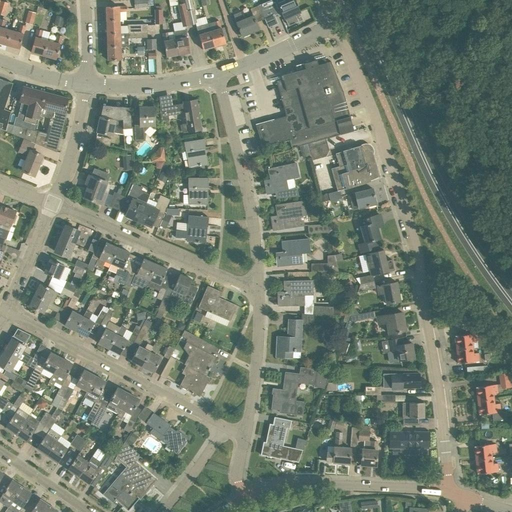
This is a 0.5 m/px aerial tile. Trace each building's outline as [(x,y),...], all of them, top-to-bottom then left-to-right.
[(147,7),(147,6),(147,1),(146,0),(137,0),(135,0),(135,8),(147,7)] [(187,11),(183,0),(176,0),(182,27),(190,25),(187,11)] [(191,0),(185,0),(187,10),(193,9),(191,0)] [(264,17),(264,19),(268,28),(278,24),(273,13),(281,10),(285,19),(300,12),(295,0),(289,0),(287,1),(286,0),(272,0),(259,6),(264,17)] [(0,1),(0,14),(5,16),(9,3),(0,1)] [(120,12),(127,12),(127,6),(106,7),(107,20),(120,20),(120,12)] [(259,6),(250,9),(253,16),(245,19),(242,11),(233,15),(237,22),(243,36),(259,30),(256,21),(264,17),(259,6)] [(156,10),(154,10),(155,24),(162,24),(162,10),(156,10)] [(187,11),(190,25),(197,24),(194,10),(187,11)] [(36,13),(28,11),(25,23),(33,25),(36,13)] [(57,16),(54,25),(62,27),(65,18),(57,16)] [(11,30),(4,28),(6,20),(1,18),(0,20),(0,43),(7,45),(11,30)] [(107,34),(121,33),(120,20),(107,20),(107,34)] [(210,32),(215,47),(226,43),(219,21),(209,24),(211,32),(210,32)] [(11,30),(7,45),(20,49),(26,26),(21,24),(18,32),(11,30)] [(128,24),(128,33),(136,33),(136,32),(147,31),(147,24),(128,24)] [(211,32),(209,24),(199,27),(197,27),(204,50),(215,47),(210,32),(211,32)] [(31,52),(44,56),(48,41),(50,32),(43,30),(38,29),(31,52)] [(175,39),(176,39),(178,55),(190,53),(186,30),(174,31),(175,39)] [(129,38),(148,37),(147,32),(147,31),(136,32),(136,33),(128,33),(121,33),(107,34),(108,47),(121,46),(129,46),(129,38)] [(176,39),(175,39),(169,40),(168,32),(163,33),(167,57),(178,55),(176,39)] [(48,41),(44,56),(57,59),(63,36),(58,35),(56,43),(48,41)] [(156,39),(148,39),(148,49),(156,49),(156,39)] [(108,47),(108,60),(122,60),(121,46),(108,47)] [(306,69),(281,76),(282,80),(276,81),(282,100),(285,99),(290,118),(291,122),(288,123),(289,127),(293,126),(295,132),(297,138),(299,146),(307,144),(326,139),(354,131),(343,91),(331,62),(331,61),(326,63),(325,58),(304,64),(306,69)] [(13,83),(0,78),(0,128),(1,129),(25,139),(28,129),(14,125),(8,124),(11,112),(4,111),(13,83)] [(36,131),(36,130),(39,116),(45,93),(24,87),(20,103),(21,103),(18,117),(16,117),(14,125),(28,129),(36,131)] [(51,119),(47,134),(61,137),(66,118),(64,118),(68,99),(45,93),(39,116),(46,118),(51,119)] [(185,112),(187,123),(182,124),(183,132),(202,129),(197,100),(190,101),(190,102),(172,105),(160,107),(161,121),(169,119),(168,115),(185,112)] [(130,108),(103,106),(101,114),(102,115),(101,117),(111,120),(116,121),(123,120),(124,129),(132,128),(130,107),(130,108)] [(155,107),(140,108),(141,124),(135,125),(135,141),(145,140),(145,125),(155,124),(155,107)] [(123,120),(116,121),(111,120),(101,117),(99,125),(98,132),(112,135),(113,130),(124,133),(124,130),(124,129),(123,120)] [(291,122),(290,118),(259,127),(265,147),(289,140),(292,148),(299,146),(297,138),(295,132),(293,126),(289,127),(288,123),(291,122)] [(28,129),(25,139),(36,144),(39,131),(36,130),(36,131),(28,129)] [(111,139),(97,136),(95,143),(110,146),(111,139)] [(307,144),(308,148),(310,158),(311,161),(326,157),(329,150),(327,143),(326,139),(307,144)] [(31,151),(34,145),(24,140),(19,151),(29,156),(22,171),(35,176),(43,156),(31,151)] [(205,140),(186,142),(187,151),(188,151),(190,168),(208,165),(205,148),(206,148),(205,140)] [(331,169),(337,191),(340,191),(346,189),(360,185),(371,182),(371,181),(373,180),(372,179),(379,177),(380,178),(372,149),(371,149),(371,150),(363,153),(360,146),(344,151),(335,154),(339,167),(331,169)] [(164,147),(160,147),(151,157),(151,162),(156,162),(164,161),(165,161),(164,147)] [(296,163),(269,169),(272,184),(265,185),(267,194),(289,190),(290,197),(298,196),(296,187),(288,189),(286,180),(299,177),(296,163)] [(108,174),(94,168),(91,176),(90,176),(87,184),(89,185),(85,198),(102,204),(107,193),(102,191),(105,181),(108,174)] [(161,173),(158,180),(165,183),(168,176),(161,173)] [(209,178),(189,178),(189,187),(189,196),(183,196),(183,204),(189,204),(208,204),(207,187),(209,187),(209,178)] [(133,201),(125,216),(139,222),(148,199),(150,195),(141,191),(142,188),(133,184),(127,198),(133,201)] [(373,188),(350,194),(354,210),(377,204),(373,188)] [(340,191),(337,191),(328,194),(330,201),(342,198),(340,191)] [(119,211),(125,197),(117,193),(111,207),(119,211)] [(327,194),(320,196),(321,202),(329,200),(327,194)] [(139,222),(152,227),(158,211),(164,214),(170,199),(161,195),(158,203),(148,199),(139,222)] [(303,201),(277,205),(279,220),(272,221),(273,230),(304,226),(303,216),(305,215),(303,201)] [(17,212),(9,209),(9,208),(3,206),(2,207),(2,206),(0,211),(0,227),(1,228),(3,224),(11,227),(13,223),(15,224),(17,216),(15,215),(17,212)] [(165,214),(160,226),(166,228),(171,217),(165,214)] [(376,223),(381,221),(379,214),(360,220),(362,226),(361,227),(365,242),(358,244),(360,253),(380,247),(378,240),(381,239),(376,223)] [(207,226),(208,226),(209,217),(189,216),(189,225),(189,232),(176,231),(176,238),(188,239),(187,242),(205,243),(207,226)] [(327,224),(307,226),(308,234),(329,233),(327,224)] [(60,238),(75,245),(81,232),(68,226),(65,231),(63,230),(60,238)] [(75,245),(60,238),(57,246),(59,247),(57,252),(70,258),(75,245)] [(99,241),(94,239),(89,250),(94,252),(96,247),(99,241)] [(302,254),(310,253),(309,239),(282,242),(283,256),(276,257),(277,266),(303,264),(302,254)] [(106,242),(103,250),(99,260),(92,257),(87,268),(93,271),(95,265),(102,268),(105,260),(112,263),(118,247),(106,242)] [(122,270),(129,255),(130,253),(118,247),(112,263),(109,270),(116,274),(115,276),(120,278),(118,282),(124,285),(129,273),(122,270)] [(366,254),(370,271),(378,269),(379,274),(395,270),(392,260),(386,261),(384,250),(366,254)] [(336,262),(343,261),(341,253),(334,255),(336,262)] [(327,256),(327,263),(327,272),(338,272),(336,262),(334,255),(327,256)] [(144,258),(137,274),(149,279),(156,264),(144,258)] [(64,266),(51,259),(45,273),(58,279),(64,266)] [(85,270),(86,271),(88,265),(77,260),(75,266),(85,270)] [(156,264),(149,279),(161,284),(168,269),(156,264)] [(82,276),(85,270),(75,266),(73,272),(75,273),(82,276)] [(135,276),(129,273),(124,285),(130,287),(135,276)] [(191,305),(198,288),(190,285),(192,279),(180,274),(172,292),(167,289),(162,301),(158,309),(164,312),(171,296),(191,305)] [(360,284),(374,282),(373,275),(359,278),(360,284)] [(348,278),(340,283),(344,290),(352,284),(348,278)] [(278,306),(305,304),(304,295),(313,295),(313,280),(285,282),(286,296),(278,296),(278,306)] [(77,286),(67,281),(64,287),(74,293),(76,288),(77,286)] [(360,284),(357,292),(375,288),(374,282),(360,284)] [(397,282),(377,286),(379,294),(385,293),(387,304),(401,301),(397,282)] [(41,283),(35,295),(50,302),(56,290),(41,283)] [(99,290),(105,293),(108,288),(102,285),(99,290)] [(237,305),(219,298),(222,292),(208,286),(198,307),(207,311),(229,320),(230,321),(237,305)] [(74,293),(64,287),(61,293),(71,298),(73,295),(74,293)] [(167,289),(161,287),(156,298),(162,301),(167,289)] [(81,290),(76,288),(74,293),(73,295),(78,298),(81,290)] [(29,306),(44,314),(50,302),(35,295),(29,306)] [(78,298),(73,295),(71,298),(67,306),(73,309),(78,298)] [(312,306),(311,314),(314,315),(340,316),(341,303),(332,303),(332,307),(312,306)] [(65,310),(60,308),(54,318),(59,321),(65,310)] [(84,317),(83,316),(72,310),(64,325),(76,331),(84,317)] [(98,317),(86,311),(83,316),(84,317),(76,331),(87,337),(90,332),(95,335),(100,325),(107,313),(101,310),(98,317)] [(374,311),(359,314),(349,316),(342,335),(347,337),(352,322),(375,318),(374,311)] [(144,312),(136,314),(137,321),(146,319),(144,312)] [(203,315),(197,312),(193,320),(199,323),(203,315)] [(403,312),(377,317),(379,325),(387,323),(389,333),(406,330),(403,312)] [(107,313),(100,325),(106,328),(98,343),(109,349),(121,328),(120,327),(109,321),(112,316),(107,313)] [(301,314),(301,320),(289,320),(288,337),(277,337),(277,343),(279,343),(278,357),(287,357),(288,351),(300,352),(302,324),(314,325),(314,315),(304,314),(301,314)] [(146,320),(140,331),(134,341),(140,344),(145,333),(146,334),(152,323),(146,320)] [(121,355),(128,340),(122,337),(126,329),(121,326),(120,327),(121,328),(109,349),(121,355)] [(129,339),(134,341),(140,331),(135,328),(132,333),(129,339)] [(29,336),(18,329),(15,336),(14,335),(13,336),(15,337),(11,344),(9,343),(5,351),(19,359),(18,360),(29,366),(34,369),(40,357),(36,354),(33,359),(23,352),(26,347),(24,346),(30,335),(29,336)] [(216,356),(199,347),(203,340),(184,330),(181,336),(187,339),(186,341),(187,342),(194,345),(189,356),(184,364),(190,367),(206,375),(216,356)] [(456,349),(475,348),(475,347),(489,346),(488,333),(477,334),(455,336),(456,349)] [(412,343),(403,344),(402,338),(389,341),(391,352),(387,352),(389,363),(392,363),(392,362),(399,361),(415,358),(412,343)] [(349,344),(342,341),(337,354),(345,356),(349,344)] [(143,367),(151,352),(153,346),(147,343),(145,348),(139,346),(131,361),(143,367)] [(174,349),(169,346),(163,357),(169,360),(170,357),(174,349)] [(478,353),(476,353),(475,348),(456,349),(457,363),(479,361),(478,353)] [(5,351),(0,358),(2,359),(0,363),(0,364),(11,371),(18,360),(19,359),(5,351)] [(31,392),(44,368),(53,373),(54,373),(62,358),(50,352),(46,360),(40,357),(34,369),(27,382),(24,387),(24,388),(31,392)] [(162,357),(151,352),(143,367),(154,373),(162,357)] [(166,379),(176,360),(170,357),(169,360),(160,376),(166,379)] [(61,386),(57,394),(63,397),(68,387),(73,377),(68,374),(73,364),(62,358),(54,373),(53,373),(50,379),(48,382),(54,385),(55,382),(61,386)] [(180,386),(200,397),(210,377),(206,375),(190,367),(180,386)] [(330,371),(305,368),(304,376),(315,377),(314,387),(324,388),(330,371)] [(84,370),(78,380),(76,385),(87,391),(95,376),(84,370)] [(299,374),(286,372),(283,390),(273,388),(272,394),(274,394),(272,408),(280,410),(280,412),(297,414),(298,405),(295,405),(296,400),(299,374)] [(403,388),(420,387),(420,373),(403,374),(403,379),(399,379),(398,374),(383,374),(383,387),(403,387),(403,388)] [(511,386),(510,373),(499,374),(502,389),(511,387),(511,386)] [(14,380),(24,387),(27,382),(17,376),(14,380)] [(83,397),(95,403),(96,401),(107,382),(95,376),(87,391),(83,397)] [(14,380),(11,386),(21,392),(24,388),(24,387),(14,380)] [(494,394),(496,394),(495,385),(476,387),(478,401),(494,399),(494,394)] [(63,397),(57,408),(62,411),(68,401),(73,390),(68,387),(63,397)] [(117,387),(107,407),(106,408),(107,408),(118,414),(129,393),(117,387)] [(380,387),(365,387),(365,395),(381,395),(380,387)] [(126,411),(132,414),(140,399),(129,393),(118,414),(116,416),(121,419),(126,411)] [(51,404),(57,408),(63,397),(57,394),(51,404)] [(8,413),(13,416),(6,427),(16,434),(29,415),(19,408),(25,399),(19,395),(13,405),(8,413)] [(369,396),(354,395),(354,400),(357,400),(357,409),(365,409),(365,400),(369,400),(369,396)] [(13,405),(0,396),(0,407),(3,409),(0,414),(0,419),(2,421),(8,413),(13,405)] [(500,404),(495,405),(494,399),(478,401),(479,414),(501,412),(500,404)] [(101,404),(96,401),(95,403),(91,412),(96,414),(101,404)] [(424,402),(411,402),(404,403),(403,418),(420,418),(424,418),(424,402)] [(107,407),(101,404),(96,414),(102,418),(107,408),(106,408),(107,407)] [(46,413),(40,422),(29,415),(16,434),(27,442),(34,432),(38,435),(51,417),(46,413)] [(177,429),(175,433),(168,428),(171,425),(154,413),(146,423),(153,428),(149,433),(160,440),(160,439),(168,444),(166,447),(177,454),(189,438),(177,429)] [(37,448),(48,455),(57,442),(57,441),(61,436),(50,429),(56,420),(51,417),(38,435),(43,439),(37,448)] [(273,424),(270,424),(266,442),(264,442),(261,455),(280,459),(292,461),(295,448),(283,446),(287,427),(290,428),(291,421),(275,417),(273,424)] [(337,419),(330,418),(326,430),(333,431),(337,419)] [(135,422),(135,421),(129,419),(123,430),(129,433),(135,422)] [(335,427),(342,430),(345,422),(337,419),(335,427)] [(384,420),(374,419),(374,427),(383,427),(384,420)] [(83,424),(79,430),(84,433),(88,427),(83,424)] [(358,441),(369,442),(370,427),(359,426),(358,441)] [(357,447),(358,441),(359,428),(352,427),(350,446),(357,447)] [(428,448),(428,433),(390,432),(389,448),(401,447),(401,454),(425,454),(425,448),(428,448)] [(133,433),(128,440),(133,444),(138,436),(133,433)] [(351,448),(342,447),(343,433),(337,433),(336,447),(335,447),(334,453),(327,453),(326,462),(333,462),(333,463),(350,464),(351,448)] [(70,444),(75,448),(82,438),(77,434),(70,444)] [(82,438),(75,448),(80,452),(87,442),(82,438)] [(378,451),(377,451),(378,442),(371,441),(371,450),(362,450),(361,465),(376,466),(378,451)] [(58,463),(68,449),(57,442),(48,455),(58,463)] [(121,494),(116,499),(128,510),(139,498),(138,497),(142,492),(143,493),(145,495),(157,480),(136,462),(134,460),(139,454),(124,442),(119,450),(121,451),(116,458),(127,467),(129,469),(113,487),(121,494)] [(492,453),(497,452),(496,444),(475,446),(476,460),(492,458),(492,453)] [(93,455),(100,460),(106,452),(98,447),(93,455)] [(303,450),(295,448),(292,461),(299,463),(303,450)] [(114,459),(106,453),(100,462),(92,456),(88,462),(88,463),(79,476),(90,484),(91,483),(94,486),(94,487),(94,488),(114,459)] [(88,463),(88,462),(78,456),(68,469),(79,476),(88,463)] [(498,464),(493,464),(492,458),(476,460),(477,474),(499,471),(498,464)] [(383,476),(392,476),(393,468),(383,468),(383,476)] [(3,494),(8,497),(3,505),(8,508),(22,487),(12,480),(3,494)] [(8,508),(13,511),(18,504),(23,508),(33,493),(22,487),(8,508)] [(46,511),(51,506),(41,499),(31,511),(46,511)] [(351,511),(350,501),(339,502),(340,509),(342,511),(351,511)] [(377,501),(361,502),(361,509),(378,508),(377,501)]
